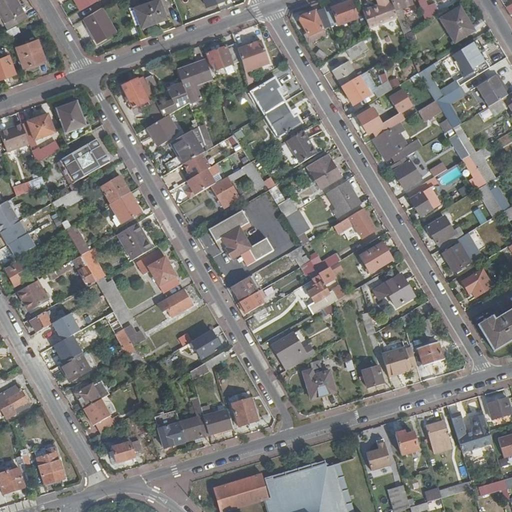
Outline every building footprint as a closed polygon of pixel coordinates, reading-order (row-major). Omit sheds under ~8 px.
[(0,0),(0,12),(10,30),(28,20),(17,0),(0,0)] [(77,0),(83,11),(100,0),(77,0)] [(376,0),(379,7),(363,12),(369,28),(397,18),(394,11),(390,0),(376,0)] [(390,0),(394,11),(412,4),(410,0),(390,0)] [(425,0),(424,0),(417,3),(425,22),(437,14),(434,5),(428,7),(425,0)] [(332,10),(338,26),(358,19),(352,2),(332,10)] [(144,28),(168,19),(162,3),(138,11),(144,28)] [(118,32),(104,9),(86,20),(100,44),(118,32)] [(453,44),(473,32),(459,9),(439,21),(453,44)] [(300,23),(307,35),(309,37),(322,31),(324,30),(315,12),(302,16),(300,23)] [(309,37),(307,35),(304,37),(308,45),(325,37),(322,31),(309,37)] [(372,36),(351,48),(353,51),(358,48),(361,54),(375,45),(372,36)] [(21,44),(19,37),(12,39),(14,46),(21,44)] [(18,48),(25,68),(46,61),(39,41),(18,48)] [(242,63),(245,74),(269,67),(262,42),(251,46),(245,48),(244,45),(237,48),(242,63)] [(237,48),(236,45),(207,56),(214,74),(242,63),(237,48)] [(342,53),(339,47),(336,48),(337,52),(330,57),(331,60),(342,53)] [(358,48),(353,51),(348,54),(352,59),(361,54),(358,48)] [(318,49),(314,55),(322,60),(326,54),(318,49)] [(473,78),(489,68),(484,61),(473,68),(470,62),(475,59),(471,52),(466,55),(463,51),(453,57),(464,76),(459,79),(462,83),(473,77),(473,78)] [(0,80),(17,74),(10,56),(0,59),(0,80)] [(178,71),(190,105),(202,101),(197,86),(213,81),(206,62),(178,71)] [(333,72),(342,87),(357,78),(348,63),(333,72)] [(433,65),(417,75),(425,88),(434,83),(428,74),(436,69),(433,65)] [(482,98),(488,107),(506,96),(501,87),(491,71),(478,79),(481,84),(476,87),(482,98)] [(357,78),(342,87),(354,106),(371,96),(359,77),(357,78)] [(389,80),(392,88),(399,85),(396,77),(389,80)] [(251,92),(264,114),(285,102),(280,95),(287,91),(284,86),(281,88),(275,78),(251,92)] [(146,98),(152,96),(144,79),(139,82),(146,98)] [(149,104),(146,98),(139,82),(138,81),(123,89),(133,111),(149,104)] [(373,92),(378,99),(392,90),(389,82),(373,92)] [(176,88),(168,92),(173,102),(162,107),(165,115),(188,105),(184,97),(181,99),(176,88)] [(440,98),(435,101),(441,110),(446,107),(440,98)] [(493,117),(506,109),(501,100),(487,108),(493,117)] [(435,101),(434,102),(416,112),(423,123),(441,111),(441,110),(435,101)] [(285,102),(264,114),(278,139),(303,124),(298,116),(301,114),(297,108),(291,112),(285,102)] [(61,136),(66,148),(92,132),(87,118),(84,119),(78,103),(58,110),(67,134),(61,136)] [(159,123),(164,120),(157,105),(151,108),(159,123)] [(358,118),(369,135),(383,127),(373,109),(358,118)] [(36,141),(60,132),(54,114),(23,125),(30,145),(31,148),(37,145),(36,141)] [(168,117),(164,120),(159,123),(147,130),(157,146),(178,134),(168,117)] [(452,129),(446,120),(438,125),(443,134),(446,132),(452,129)] [(400,122),(372,139),(384,160),(390,157),(394,164),(422,147),(417,139),(408,145),(401,133),(405,131),(400,122)] [(8,153),(30,145),(23,125),(15,128),(16,129),(11,131),(11,130),(1,133),(8,153)] [(205,125),(198,128),(207,152),(214,148),(205,125)] [(458,125),(452,129),(455,134),(462,146),(469,156),(472,154),(460,135),(464,134),(458,125)] [(207,152),(198,128),(191,133),(203,154),(207,152)] [(455,134),(452,129),(446,132),(450,138),(455,134)] [(305,132),(288,143),(301,165),(318,154),(305,132)] [(191,133),(172,144),(180,157),(185,165),(197,157),(203,154),(191,133)] [(241,169),(250,163),(234,136),(218,145),(227,159),(233,156),(241,169)] [(95,139),(62,159),(75,182),(108,162),(105,156),(106,155),(99,145),(98,145),(95,139)] [(172,144),(169,146),(177,159),(180,157),(172,144)] [(469,156),(462,146),(456,149),(463,160),(469,156)] [(469,156),(486,184),(495,178),(483,159),(487,156),(482,148),(472,154),(469,156)] [(210,157),(207,152),(203,154),(197,157),(200,162),(210,157)] [(44,163),(43,161),(41,154),(34,157),(38,165),(44,163)] [(481,187),(486,184),(469,156),(463,160),(461,161),(471,179),(467,181),(473,191),(481,187)] [(165,166),(170,174),(184,166),(185,165),(180,157),(177,159),(165,166)] [(390,168),(403,190),(421,180),(407,157),(390,168)] [(75,182),(62,159),(60,160),(73,183),(75,182)] [(321,189),(341,177),(331,160),(311,172),(321,189)] [(256,190),(264,185),(250,163),(241,169),(237,172),(227,178),(227,179),(212,188),(218,197),(217,198),(224,210),(241,200),(230,183),(246,174),(256,190)] [(433,178),(444,171),(440,165),(429,171),(433,178)] [(175,183),(189,175),(184,166),(170,174),(175,183)] [(206,178),(212,188),(227,178),(237,172),(234,168),(221,176),(220,174),(212,179),(211,176),(206,178)] [(112,204),(130,194),(120,176),(102,187),(112,204)] [(15,195),(43,186),(40,177),(12,187),(15,195)] [(432,179),(426,183),(429,188),(436,184),(432,179)] [(347,181),(325,194),(339,217),(360,204),(347,181)] [(426,183),(406,194),(420,217),(431,210),(421,193),(427,189),(429,188),(426,183)] [(498,215),(503,212),(486,184),(481,187),(498,215)] [(458,189),(461,196),(468,193),(465,186),(458,189)] [(86,196),(81,187),(63,197),(69,207),(86,196)] [(277,187),(268,192),(284,218),(296,211),(306,205),(298,194),(286,201),(277,187)] [(421,193),(431,210),(438,206),(427,189),(421,193)] [(112,204),(110,205),(122,225),(142,213),(130,194),(112,204)] [(0,233),(19,223),(8,203),(0,206),(0,233)] [(62,232),(67,230),(52,204),(31,216),(36,224),(44,219),(49,227),(57,222),(62,232)] [(511,205),(503,212),(509,222),(511,220),(511,205)] [(478,208),(472,212),(480,225),(486,221),(478,208)] [(363,209),(334,227),(338,234),(353,225),(362,239),(376,231),(363,209)] [(296,238),(302,234),(308,231),(296,211),(284,218),(296,238)] [(274,252),(268,240),(251,248),(240,229),(250,224),(242,212),(210,231),(217,243),(223,239),(228,249),(226,250),(232,259),(240,254),(248,267),(274,252)] [(427,228),(440,250),(458,239),(445,217),(427,228)] [(133,261),(154,249),(138,223),(118,235),(133,261)] [(82,256),(87,253),(72,227),(67,230),(72,238),(82,256)] [(56,247),(72,238),(67,230),(62,232),(59,234),(61,238),(53,243),(56,247)] [(301,246),(307,243),(302,234),(296,238),(301,246)] [(383,243),(361,257),(371,274),(392,261),(387,252),(388,251),(383,243)] [(470,263),(459,245),(442,255),(453,274),(470,263)] [(297,249),(306,264),(310,261),(309,259),(301,246),(297,249)] [(179,285),(175,277),(176,277),(166,259),(165,260),(160,251),(137,265),(144,277),(152,272),(155,278),(153,280),(155,283),(157,282),(164,294),(179,285)] [(96,282),(105,277),(98,266),(95,267),(87,253),(82,256),(96,282)] [(316,270),(318,274),(329,268),(342,260),(337,253),(323,262),(318,254),(309,259),(310,261),(316,270)] [(88,287),(96,282),(82,256),(73,261),(79,271),(75,273),(78,277),(81,275),(88,287)] [(311,273),(316,270),(310,261),(306,264),(311,273)] [(28,286),(38,281),(39,280),(36,276),(31,279),(21,262),(6,271),(15,288),(26,282),(28,286)] [(72,269),(69,263),(48,275),(51,281),(72,269)] [(319,276),(324,284),(335,278),(329,268),(318,274),(319,276)] [(474,298),(493,287),(482,270),(462,283),(467,292),(470,290),(474,298)] [(232,288),(241,303),(258,293),(262,290),(253,275),(232,288)] [(396,307),(407,301),(403,295),(410,291),(401,275),(383,285),(396,307)] [(314,314),(335,302),(330,293),(324,284),(319,276),(313,280),(315,284),(308,289),(308,292),(306,294),(313,304),(310,306),(314,314)] [(104,295),(121,325),(130,320),(124,311),(128,309),(111,281),(108,283),(105,277),(96,282),(104,295)] [(373,279),(362,285),(364,291),(375,284),(373,279)] [(28,286),(18,292),(29,312),(49,301),(38,281),(28,286)] [(330,293),(335,302),(346,295),(340,286),(330,293)] [(193,305),(184,289),(158,304),(162,312),(167,309),(172,317),(193,305)] [(403,295),(407,301),(414,297),(410,291),(403,295)] [(258,293),(241,303),(248,315),(266,305),(258,293)] [(499,312),(480,323),(496,350),(511,341),(511,307),(510,309),(511,310),(501,316),(499,312)] [(30,322),(36,333),(66,316),(62,310),(57,313),(58,316),(49,321),(44,314),(30,322)] [(402,317),(406,328),(420,320),(414,310),(402,317)] [(66,316),(36,333),(48,353),(62,345),(53,330),(74,318),(71,313),(66,316)] [(367,335),(374,333),(369,313),(362,315),(367,335)] [(432,318),(422,322),(429,339),(439,335),(432,318)] [(496,350),(480,323),(478,324),(494,352),(496,350)] [(134,347),(146,340),(141,331),(137,333),(132,325),(124,330),(134,347)] [(129,355),(131,354),(136,351),(134,347),(124,330),(117,334),(129,355)] [(211,331),(203,336),(195,341),(187,345),(193,356),(198,353),(202,360),(211,354),(210,352),(220,346),(211,331)] [(180,339),(184,346),(192,342),(188,335),(180,339)] [(298,354),(304,350),(294,335),(288,339),(298,354)] [(283,364),(287,361),(298,354),(288,339),(273,348),(283,364)] [(419,350),(424,366),(443,360),(438,344),(419,350)] [(146,353),(139,345),(135,349),(142,356),(146,353)] [(292,369),(315,355),(310,347),(304,350),(298,354),(287,361),(292,369)] [(383,355),(389,377),(398,374),(397,373),(403,371),(404,372),(412,370),(406,348),(383,355)] [(142,365),(146,361),(136,351),(131,354),(142,365)] [(82,354),(62,365),(71,382),(91,370),(82,354)] [(222,354),(212,360),(214,367),(224,361),(222,354)] [(214,367),(212,360),(204,364),(207,371),(214,367)] [(362,372),(367,388),(384,383),(379,367),(362,372)] [(322,394),(335,389),(330,372),(321,375),(306,379),(312,401),(323,397),(322,394)] [(140,395),(136,382),(128,385),(131,397),(140,395)] [(84,409),(101,399),(92,384),(76,394),(84,409)] [(19,385),(0,395),(0,408),(6,419),(15,415),(13,412),(28,403),(22,392),(23,392),(19,385)] [(110,416),(101,399),(84,409),(93,425),(110,416)] [(209,434),(203,415),(196,417),(190,399),(174,404),(176,411),(184,440),(185,442),(209,434)] [(511,412),(508,399),(489,405),(494,420),(511,414),(511,412)] [(233,406),(239,427),(258,422),(252,400),(233,406)] [(460,433),(456,434),(462,454),(470,452),(470,450),(485,445),(486,447),(494,444),(493,440),(488,425),(482,426),(477,409),(458,415),(463,429),(460,429),(459,431),(460,433)] [(184,440),(176,411),(155,417),(165,449),(174,446),(173,443),(184,440)] [(233,429),(228,412),(210,417),(216,434),(233,429)] [(436,455),(453,450),(445,423),(428,428),(436,455)] [(402,456),(420,451),(415,434),(407,436),(406,433),(396,436),(402,456)] [(511,433),(498,438),(504,458),(511,456),(511,433)] [(367,454),(372,472),(392,466),(384,440),(377,442),(380,450),(367,454)] [(112,448),(116,463),(141,456),(136,441),(112,448)] [(48,456),(37,460),(44,485),(62,479),(61,477),(64,476),(56,447),(47,450),(48,456)] [(343,511),(330,467),(327,468),(325,461),(276,476),(275,473),(215,490),(221,511),(228,511),(265,501),(267,511),(343,511)] [(343,511),(354,511),(341,464),(330,467),(343,511)] [(19,469),(0,474),(0,481),(1,486),(0,486),(2,494),(24,488),(19,469)] [(507,489),(505,482),(480,489),(482,497),(503,491),(506,502),(511,500),(507,489)] [(453,489),(455,496),(473,490),(471,483),(453,489)] [(393,508),(394,511),(400,511),(411,509),(405,486),(388,491),(391,500),(381,503),(383,511),(393,508)] [(440,492),(439,489),(425,493),(428,504),(442,499),(440,492)] [(440,492),(442,499),(455,496),(453,489),(440,492)]
